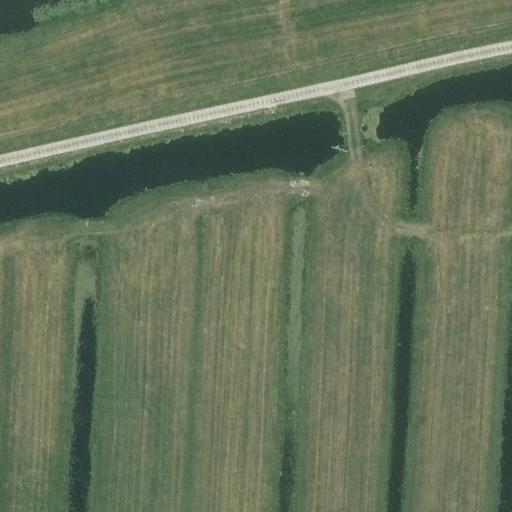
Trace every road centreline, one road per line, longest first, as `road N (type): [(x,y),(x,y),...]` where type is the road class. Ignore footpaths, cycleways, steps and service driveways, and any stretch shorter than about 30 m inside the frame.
road 1 (track): [(511,49),(0,163)]
road 2 (track): [(358,170),(342,86),(302,0)]
